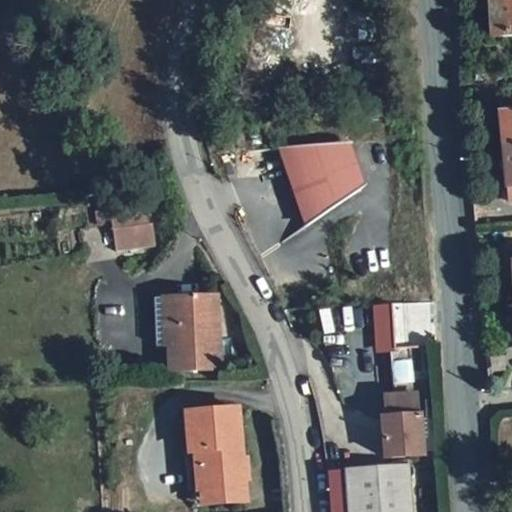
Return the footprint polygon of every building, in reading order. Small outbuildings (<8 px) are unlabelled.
[(511,0),(497,0),(487,1),(490,38),(511,37),(511,0)] [(497,114),(500,148),(511,146),(511,97),(499,99),(500,114),(497,114)] [(340,137),(278,139),(302,217),(354,183),(340,137)] [(511,146),(500,148),(500,153),(502,186),(506,185),(508,200),(511,199),(511,146)] [(157,247),(151,206),(112,210),(117,252),(157,247)] [(211,283),(148,287),(152,333),(163,333),(165,357),(216,353),(211,283)] [(393,305),(375,306),(378,351),(395,349),(393,305)] [(411,360),(393,362),(395,387),(413,385),(411,360)] [(387,415),(383,416),(386,454),(422,451),(418,393),(386,395),(387,415)] [(183,402),(185,441),(195,440),(197,479),(237,477),(232,398),(183,402)] [(189,496),(239,493),(237,477),(197,479),(195,440),(185,441),(189,496)] [(411,511),(407,464),(346,468),(346,470),(349,511),(411,511)] [(349,511),(346,470),(330,471),(332,511),(349,511)]
